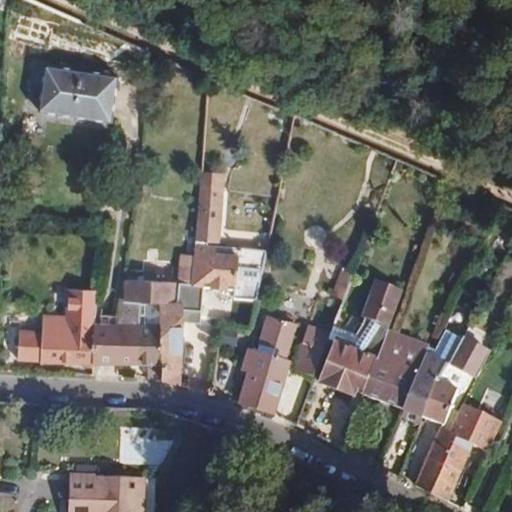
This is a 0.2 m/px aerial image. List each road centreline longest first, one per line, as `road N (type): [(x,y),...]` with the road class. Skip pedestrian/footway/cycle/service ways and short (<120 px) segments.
road 1 (track): [(511,194),(76,0)]
road 2 (residential): [(0,386),(140,391),(257,427),(418,511)]
